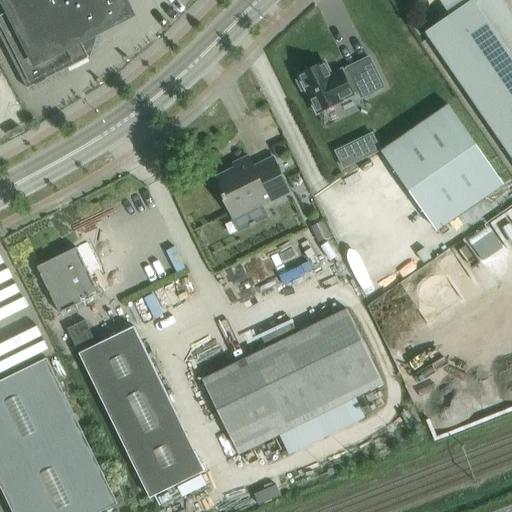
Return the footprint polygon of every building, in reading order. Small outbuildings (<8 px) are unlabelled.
[(0,36),(26,89),(88,58),(98,28),(127,13),(120,0),(6,0),(8,4),(0,7),(0,36)] [(511,13),(503,0),(474,0),(453,15),(428,33),(511,154),(511,13)] [(442,0),(453,15),(474,0),(442,0)] [(383,87),(369,57),(347,68),(361,97),(383,87)] [(305,89),(317,113),(353,95),(341,71),(330,76),(324,62),(299,75),(300,78),(296,80),(301,91),(305,89)] [(503,184),(448,105),(381,151),(436,230),(503,184)] [(379,150),(371,134),(363,137),(371,154),(379,150)] [(356,161),(348,145),(335,151),(343,167),(356,161)] [(289,192),(269,150),(268,151),(272,159),(254,167),(248,157),(234,164),(236,168),(217,177),(224,193),(221,194),(237,226),(231,213),(258,200),(261,205),(289,192)] [(478,237),(486,262),(509,254),(501,229),(478,237)] [(86,242),(37,267),(59,313),(99,293),(87,269),(97,264),(98,266),(100,264),(88,239),(85,241),(86,242)] [(184,251),(173,256),(183,277),(194,272),(184,251)] [(130,302),(137,299),(128,279),(120,282),(130,302)] [(383,383),(346,309),(202,380),(238,454),(383,383)] [(149,497),(204,471),(133,326),(79,353),(149,497)] [(215,335),(195,343),(201,357),(221,349),(215,335)] [(99,511),(118,503),(47,358),(0,380),(0,485),(13,511),(99,511)]
